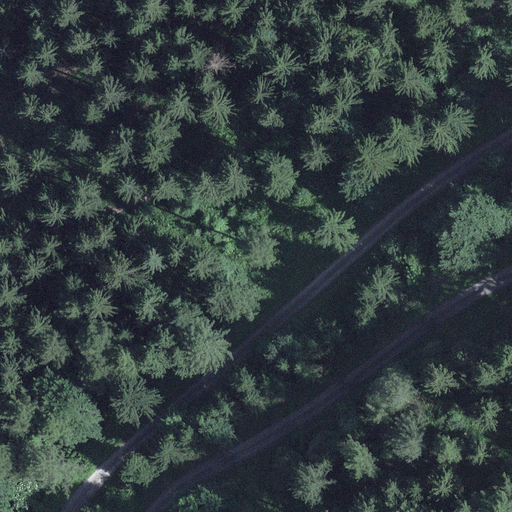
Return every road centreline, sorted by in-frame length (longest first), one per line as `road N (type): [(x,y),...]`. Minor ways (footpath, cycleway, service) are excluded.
road 1 (track): [(511,144),(417,201),(96,482),(78,511)]
road 2 (track): [(156,511),(201,471),(350,386),(511,274)]
